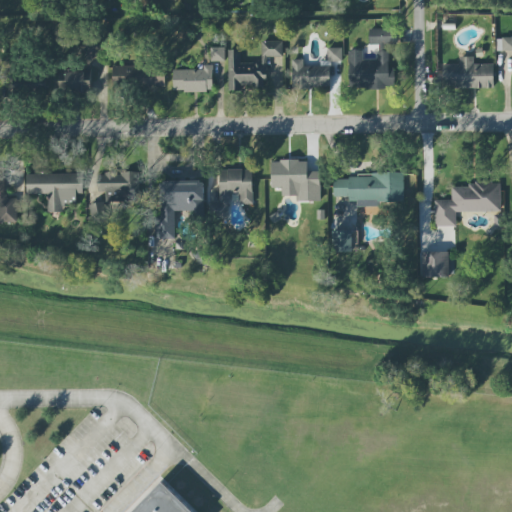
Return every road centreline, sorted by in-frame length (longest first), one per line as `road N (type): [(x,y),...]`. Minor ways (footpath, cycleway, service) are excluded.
road 1 (residential): [(0,128),(511,121)]
road 2 (residential): [(420,123),(421,0)]
